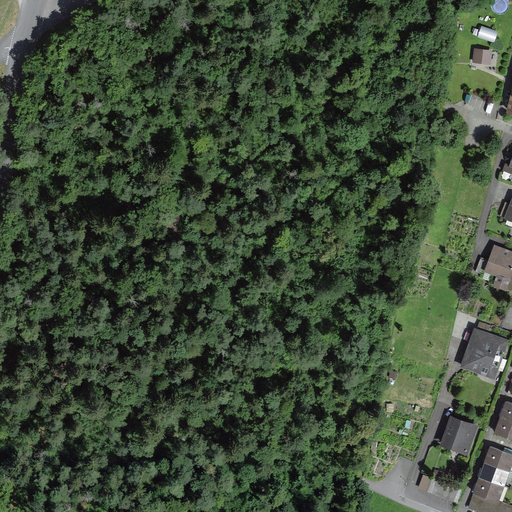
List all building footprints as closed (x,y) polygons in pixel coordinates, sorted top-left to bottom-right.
[(483,25),(479,36),(495,41),(499,30),(483,25)] [(492,64),(493,48),(474,48),(473,63),(492,64)] [(511,268),(511,251),(495,245),(484,272),(497,277),(493,286),(506,291),(510,282),(507,281),(511,268)] [(509,340),(476,328),(462,368),(495,380),(509,340)] [(511,401),(507,399),(496,432),(511,437),(511,401)] [(480,425),(452,415),(440,447),(469,457),(480,425)] [(502,502),(511,470),(511,452),(489,445),(473,492),(502,502)]
